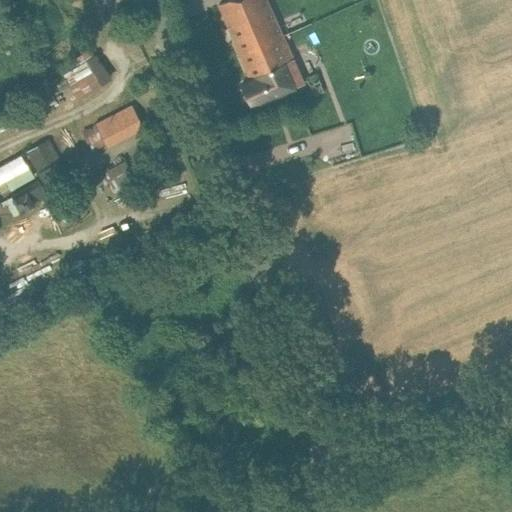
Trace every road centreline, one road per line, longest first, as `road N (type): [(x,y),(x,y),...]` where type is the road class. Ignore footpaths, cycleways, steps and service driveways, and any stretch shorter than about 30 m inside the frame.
road 1 (unclassified): [(337,464),(150,0)]
road 2 (tertiary): [(337,464),(511,389)]
road 3 (tertiary): [(218,511),(337,464)]
